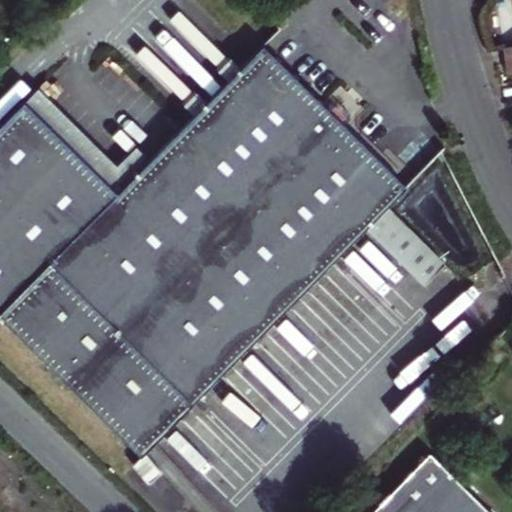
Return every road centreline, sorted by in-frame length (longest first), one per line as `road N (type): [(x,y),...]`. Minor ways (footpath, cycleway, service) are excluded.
road 1 (residential): [(511,199),(463,81),(445,0)]
road 2 (unclassified): [(0,404),(111,511)]
